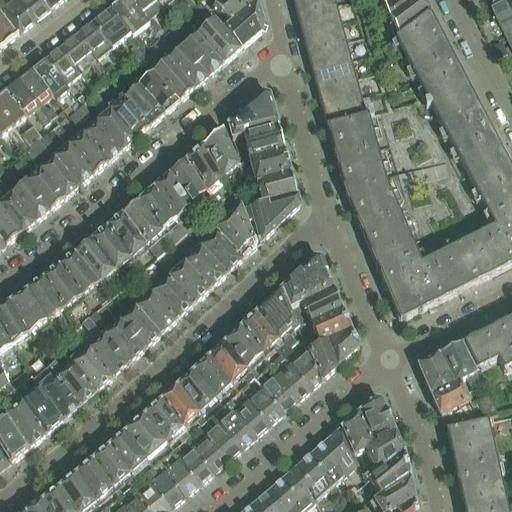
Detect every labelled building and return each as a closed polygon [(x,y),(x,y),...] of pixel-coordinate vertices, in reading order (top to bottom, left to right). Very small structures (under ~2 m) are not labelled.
[(0,14),(20,39),(36,26),(15,0),(0,12),(0,14)] [(15,0),(36,26),(52,13),(41,0),(15,0)] [(41,0),(52,13),(67,2),(64,0),(41,0)] [(127,0),(126,0),(111,12),(131,39),(133,41),(138,48),(132,52),(138,60),(160,43),(155,37),(127,0)] [(151,0),(127,0),(155,37),(162,31),(153,20),(162,14),(151,0)] [(176,0),(151,0),(162,14),(164,12),(171,22),(177,17),(170,8),(178,2),(176,0)] [(176,0),(178,2),(181,5),(184,3),(191,12),(198,7),(192,0),(176,0)] [(224,0),(216,7),(229,23),(232,25),(236,22),(256,4),(254,0),(224,0)] [(334,6),(332,0),(291,0),(296,17),(334,6)] [(390,19),(415,0),(381,0),(380,1),(390,19)] [(397,32),(395,42),(429,16),(420,0),(415,0),(390,19),(397,32)] [(511,24),(501,3),(485,11),(511,65),(511,24)] [(264,30),(256,4),(236,22),(255,42),(261,37),(264,30)] [(301,36),(339,25),(334,6),(296,17),(301,36)] [(92,27),(113,53),(131,39),(111,12),(92,27)] [(195,40),(198,42),(223,70),(241,55),(217,28),(213,24),(210,27),(198,13),(192,19),(204,32),(195,40)] [(20,39),(0,14),(0,52),(1,54),(20,39)] [(427,103),(469,91),(433,23),(431,23),(428,18),(429,17),(429,16),(395,42),(397,46),(386,53),(392,63),(403,58),(427,103)] [(255,42),(236,22),(232,25),(229,23),(223,28),(220,26),(217,28),(241,55),(255,42)] [(306,55),(344,44),(339,25),(301,36),(306,55)] [(92,27),(76,40),(97,66),(99,65),(113,53),(92,27)] [(167,35),(175,43),(182,36),(174,28),(167,35)] [(160,43),(166,50),(175,43),(167,35),(159,42),(160,43)] [(99,65),(97,66),(76,40),(61,51),(82,78),(83,79),(83,78),(93,90),(109,76),(99,65)] [(223,70),(198,42),(183,55),(208,83),(223,70)] [(312,74),(350,63),(344,44),(306,55),(312,74)] [(508,59),(501,46),(492,51),(498,64),(508,59)] [(46,64),(69,92),(72,90),(70,87),(82,78),(61,51),(46,64)] [(139,59),(145,66),(154,59),(149,52),(139,59)] [(183,55),(169,67),(194,95),(208,83),(183,55)] [(317,92),(355,82),(350,63),(312,74),(317,92)] [(32,75),(53,102),(57,107),(70,97),(68,93),(69,92),(46,64),(45,64),(45,65),(32,75)] [(169,67),(154,80),(179,108),(194,95),(169,67)] [(150,133),(165,120),(140,92),(124,73),(110,86),(125,104),(150,133)] [(32,75),(19,85),(51,126),(60,119),(53,111),(50,113),(45,108),(53,102),(32,75)] [(179,108),(154,80),(140,92),(165,120),(179,108)] [(322,111),(360,101),(355,82),(317,92),(322,111)] [(51,126),(19,85),(6,95),(26,121),(27,122),(36,115),(40,119),(38,120),(46,130),(51,126)] [(390,100),(396,97),(393,90),(387,92),(390,100)] [(469,91),(427,103),(455,156),(497,145),(469,91)] [(6,95),(0,99),(0,113),(14,131),(26,121),(6,95)] [(105,121),(97,128),(122,157),(136,145),(111,116),(96,97),(90,102),(105,121)] [(264,98),(248,112),(254,138),(278,131),(270,100),(264,98)] [(82,108),(86,105),(82,99),(78,103),(82,108)] [(327,130),(365,120),(360,101),(322,111),(327,130)] [(150,133),(125,104),(111,116),(136,145),(150,133)] [(108,169),(122,157),(97,128),(88,136),(82,129),(91,121),(84,112),(70,125),(83,140),(108,169)] [(231,144),(245,141),(254,138),(248,112),(228,129),(231,144)] [(21,140),(14,131),(0,113),(0,141),(8,135),(17,146),(14,148),(18,152),(12,156),(16,162),(30,151),(21,140)] [(338,170),(378,159),(368,120),(365,120),(327,130),(338,170)] [(33,130),(21,140),(30,151),(41,141),(33,131),(33,130)] [(71,150),(69,152),(94,181),(108,169),(83,140),(76,145),(63,130),(58,134),(71,150)] [(278,131),(254,138),(245,141),(251,164),(284,155),(278,131)] [(202,152),(221,184),(240,168),(222,134),(202,152)] [(49,139),(40,147),(80,193),(94,181),(69,152),(63,156),(49,139)] [(455,156),(483,210),(511,202),(511,173),(497,145),(455,156)] [(41,176),(65,205),(80,193),(40,147),(29,156),(43,173),(41,176)] [(184,167),(204,197),(221,184),(202,152),(184,167)] [(284,155),(251,164),(257,186),(291,177),(284,155)] [(338,170),(339,175),(346,201),(350,210),(389,194),(386,187),(378,159),(338,170)] [(13,171),(18,177),(25,171),(20,164),(13,171)] [(400,190),(415,187),(414,183),(450,177),(448,165),(421,169),(421,173),(398,177),(400,190)] [(168,180),(190,209),(204,197),(184,167),(168,180)] [(18,177),(13,171),(5,177),(10,184),(18,177)] [(65,205),(41,176),(27,187),(51,216),(65,205)] [(291,177),(257,186),(264,210),(297,200),(291,177)] [(152,194),(175,223),(191,210),(190,209),(168,180),(152,194)] [(51,216),(27,187),(13,199),(36,228),(51,216)] [(187,237),(175,223),(152,194),(137,207),(160,237),(173,250),(187,237)] [(366,249),(405,232),(389,194),(350,210),(366,249)] [(36,228),(13,199),(0,209),(0,214),(20,240),(36,228)] [(297,200),(264,210),(250,213),(260,249),(300,211),(297,200)] [(511,202),(483,210),(494,231),(511,263),(511,202)] [(121,220),(145,249),(146,248),(158,263),(166,256),(155,242),(160,237),(137,207),(121,220)] [(220,238),(218,240),(242,266),(257,251),(243,208),(215,233),(220,238)] [(0,214),(0,243),(6,251),(20,240),(0,214)] [(106,233),(129,261),(145,249),(121,220),(106,233)] [(511,269),(511,263),(494,231),(459,249),(477,287),(511,269)] [(422,270),(421,268),(405,232),(366,249),(383,286),(381,287),(381,288),(422,270)] [(90,246),(113,274),(129,261),(106,233),(90,246)] [(242,266),(218,240),(201,254),(225,281),(242,266)] [(90,246),(74,259),(97,286),(103,281),(116,298),(125,290),(113,274),(90,246)] [(459,249),(421,268),(422,270),(439,307),(477,287),(459,249)] [(225,281),(201,254),(185,269),(209,296),(225,281)] [(110,303),(97,286),(74,259),(58,271),(80,299),(90,291),(103,308),(110,303)] [(321,264),(315,262),(296,280),(305,305),(333,293),(321,264)] [(209,296),(185,269),(169,283),(193,311),(209,296)] [(385,292),(387,297),(398,321),(398,322),(399,323),(400,324),(402,324),(403,324),(404,324),(405,324),(439,307),(422,270),(381,288),(383,293),(385,292)] [(43,283),(63,312),(80,299),(58,271),(43,283)] [(177,326),(193,311),(169,283),(159,292),(146,277),(139,284),(152,298),(177,326)] [(280,296),(287,313),(305,305),(296,280),(280,296)] [(26,295),(46,326),(63,312),(43,283),(26,295)] [(312,324),(342,312),(333,293),(305,305),(312,324)] [(9,305),(29,338),(46,326),(26,295),(9,305)] [(256,318),(279,344),(295,330),(287,313),(280,296),(256,318)] [(177,326),(152,298),(135,313),(160,342),(177,326)] [(0,310),(0,330),(12,351),(29,338),(9,305),(0,310)] [(312,324),(321,347),(327,345),(351,335),(342,312),(312,324)] [(160,342),(135,313),(120,327),(144,356),(160,342)] [(96,316),(89,321),(93,327),(100,322),(96,316)] [(256,318),(240,333),(263,359),(272,350),(279,359),(287,352),(279,344),(256,318)] [(82,327),(85,331),(92,326),(88,322),(82,327)] [(511,322),(484,337),(460,349),(476,378),(478,377),(477,374),(498,364),(503,375),(511,370),(511,322)] [(128,370),(144,356),(120,327),(104,340),(128,370)] [(0,359),(4,357),(12,351),(0,330),(0,359)] [(260,376),(252,368),(263,359),(240,333),(224,348),(254,382),(260,376)] [(327,345),(338,372),(359,353),(351,335),(327,345)] [(128,370),(104,340),(88,354),(112,385),(128,370)] [(321,387),(338,372),(327,345),(321,347),(322,349),(307,356),(321,387)] [(208,362),(230,388),(241,379),(248,387),(254,382),(224,348),(208,362)] [(67,362),(55,349),(50,354),(62,367),(67,362)] [(460,386),(476,378),(460,349),(439,359),(454,388),(460,386)] [(282,360),(290,370),(310,397),(321,387),(307,356),(299,362),(291,353),(282,360)] [(73,368),(75,372),(97,398),(112,385),(88,354),(73,368)] [(431,399),(454,388),(439,359),(418,370),(431,399)] [(191,378),(214,403),(230,388),(208,362),(191,378)] [(97,398),(75,372),(73,368),(64,375),(56,365),(48,371),(80,412),(97,398)] [(267,372),(276,382),(296,409),(310,397),(290,370),(283,376),(274,366),(267,372)] [(48,371),(32,383),(64,426),(80,412),(48,371)] [(460,386),(454,388),(431,399),(445,431),(477,424),(497,419),(489,399),(478,377),(476,378),(460,386)] [(175,392),(197,417),(204,412),(214,403),(191,378),(175,392)] [(255,385),(262,394),(282,421),(296,409),(276,382),(268,389),(261,380),(255,385)] [(26,387),(34,397),(21,406),(45,442),(64,426),(32,383),(32,384),(31,382),(26,387)] [(240,396),(248,406),(269,432),(282,421),(262,394),(255,400),(247,390),(240,396)] [(160,406),(181,431),(197,417),(175,392),(160,406)] [(373,446),(395,436),(387,416),(386,416),(381,405),(374,403),(360,416),(373,446)] [(269,432),(248,406),(239,414),(231,404),(227,408),(255,444),(269,432)] [(21,406),(3,419),(29,455),(45,442),(21,406)] [(143,421),(165,445),(181,431),(160,406),(143,421)] [(231,421),(220,430),(241,456),(255,444),(227,408),(223,412),(231,421)] [(354,460),(365,455),(375,451),(373,446),(360,416),(340,434),(354,460)] [(0,455),(9,470),(29,455),(3,419),(0,421),(0,455)] [(123,438),(144,463),(165,445),(143,421),(123,438)] [(207,426),(214,435),(206,442),(227,468),(241,456),(220,430),(213,421),(207,426)] [(456,476),(497,467),(488,426),(446,435),(456,476)] [(327,445),(344,483),(358,471),(354,460),(340,434),(327,445)] [(395,436),(373,446),(375,451),(365,455),(375,478),(404,456),(395,436)] [(107,452),(128,477),(132,473),(144,463),(123,438),(107,452)] [(186,446),(193,454),(213,480),(227,468),(206,442),(199,448),(192,440),(186,446)] [(331,495),(334,502),(338,511),(345,505),(336,490),(344,483),(327,445),(313,457),(331,495)] [(91,465),(111,490),(128,477),(107,452),(91,465)] [(199,491),(213,480),(193,454),(185,461),(177,452),(171,457),(179,466),(199,491)] [(0,476),(9,470),(0,455),(0,476)] [(404,456),(375,478),(367,484),(379,500),(410,481),(404,457),(404,456)] [(313,457),(299,469),(317,507),(316,507),(319,511),(337,511),(338,511),(334,502),(329,507),(325,500),(331,495),(313,457)] [(75,479),(93,504),(111,490),(91,465),(75,479)] [(199,491),(179,466),(164,477),(186,503),(199,491)] [(463,511),(492,511),(506,509),(497,467),(456,476),(463,511)] [(144,480),(151,488),(169,511),(174,511),(186,503),(164,477),(158,469),(144,480)] [(299,469),(285,481),(299,511),(311,511),(316,507),(317,507),(299,469)] [(58,493),(72,511),(81,511),(93,504),(75,479),(58,493)] [(299,511),(285,481),(271,494),(280,511),(299,511)] [(400,511),(415,505),(410,481),(379,500),(372,504),(377,511),(400,511)] [(169,511),(151,488),(143,494),(137,487),(130,492),(136,500),(145,511),(169,511)] [(44,511),(72,511),(58,493),(40,506),(44,511)] [(280,511),(271,494),(252,510),(253,511),(280,511)] [(116,504),(122,511),(145,511),(136,500),(128,506),(122,499),(116,504)]
